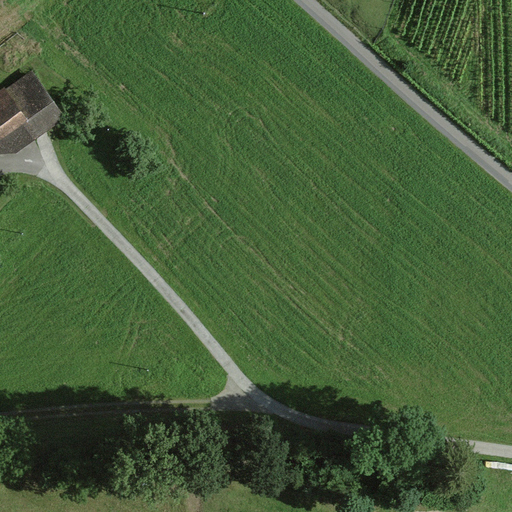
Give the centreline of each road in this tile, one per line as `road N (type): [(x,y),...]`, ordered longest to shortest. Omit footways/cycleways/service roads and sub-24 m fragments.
road 1 (track): [(0,425),(273,411),(511,457)]
road 2 (track): [(273,411),(46,168)]
